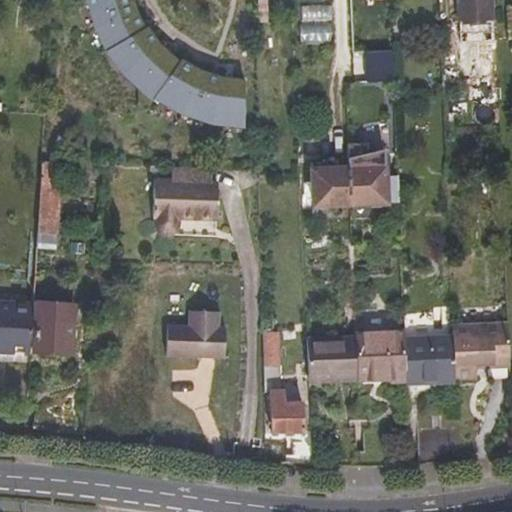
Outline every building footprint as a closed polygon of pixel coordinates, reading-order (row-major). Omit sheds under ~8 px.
[(495,6),(494,0),(450,0),(451,23),(489,22),(488,6),(495,6)] [(141,36),(130,20),(122,3),(100,12),(90,10),(77,14),(91,43),(104,64),(120,81),(139,96),(151,105),(152,102),(177,114),(191,119),(213,125),(244,127),(243,79),(220,77),(201,72),(188,66),(177,61),(176,64),(158,50),(155,48),(143,34),(141,36)] [(357,77),(393,76),(393,49),(356,49),(357,77)] [(350,147),(350,168),(352,204),(399,202),(398,176),(385,176),(385,166),(370,167),(370,156),(369,146),(350,147)] [(384,150),(370,156),(370,167),(385,166),(384,150)] [(61,162),(40,161),(36,233),(57,235),(61,162)] [(213,184),(214,167),(175,164),(174,181),(173,188),(156,187),(153,216),(156,216),(156,220),(157,224),(158,227),(162,232),(168,235),(174,235),(179,234),(183,231),(186,226),(187,219),(216,221),(218,184),(213,184)] [(352,204),(350,168),(314,169),(316,206),(352,204)] [(57,235),(36,233),(34,252),(58,254),(59,235),(57,235)] [(73,305),(32,302),(31,306),(30,321),(35,322),(33,353),(70,356),(73,305)] [(0,350),(29,353),(30,321),(31,306),(0,303),(0,350)] [(165,325),(162,356),(220,361),(223,330),(218,329),(218,315),(188,313),(187,327),(165,325)] [(509,363),(507,320),(454,323),(454,334),(456,377),(478,376),(477,364),(509,363)] [(360,380),(408,379),(405,335),(405,329),(358,331),(358,335),(360,380)] [(280,332),(263,332),(264,366),(280,366),(280,332)] [(408,379),(456,377),(454,334),(405,335),(408,379)] [(311,382),(360,380),(358,335),(308,337),(311,382)] [(478,376),(509,375),(509,363),(477,364),(478,376)] [(280,366),(264,366),(264,394),(272,393),(280,393),(280,366)] [(280,393),(272,393),(273,432),(302,431),(301,403),(286,404),(285,392),(280,393)] [(31,429),(50,431),(52,406),(34,404),(31,429)] [(366,446),(410,444),(410,422),(365,424),(366,446)] [(436,460),(460,462),(458,423),(420,425),(422,459),(436,460)] [(359,424),(313,426),(313,435),(314,448),(360,446),(359,424)] [(314,448),(313,435),(293,436),(292,456),(314,456),(314,448)] [(386,458),(411,459),(410,444),(366,446),(366,458),(386,458)] [(342,457),(360,458),(360,446),(314,448),(314,456),(342,457)]
